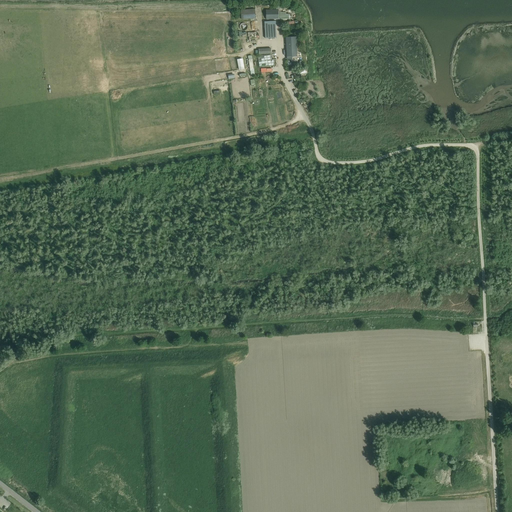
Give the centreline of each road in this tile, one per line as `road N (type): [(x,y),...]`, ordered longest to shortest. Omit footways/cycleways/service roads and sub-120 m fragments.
road 1 (unclassified): [(497,511),(476,153),(428,144),(365,161),(322,160),(282,76),(278,44)]
road 2 (track): [(304,118),(257,134),(0,175)]
